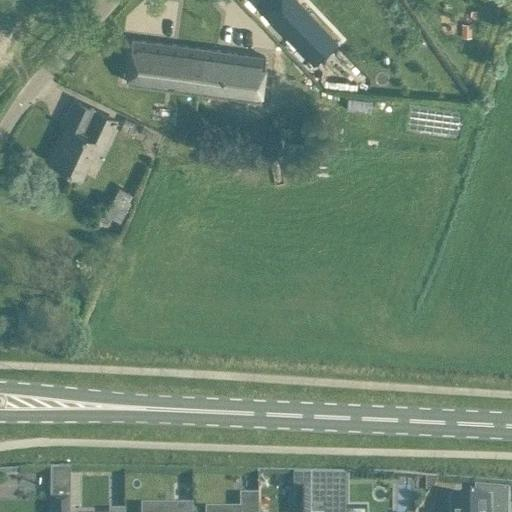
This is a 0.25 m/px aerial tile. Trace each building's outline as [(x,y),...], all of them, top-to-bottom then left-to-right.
[(299,0),(252,0),(315,62),(338,38),(299,0)] [(461,23),(461,37),(471,37),(471,23),(461,23)] [(265,56),(151,41),(131,38),(126,80),(259,98),(265,56)] [(100,150),(107,137),(115,119),(94,109),(83,132),(68,125),(67,126),(71,127),(61,146),(58,145),(51,160),(80,174),(93,147),(100,150)] [(120,186),(105,220),(118,225),(133,192),(120,186)] [(51,511),(69,511),(70,472),(51,472),(51,511)] [(310,511),(310,478),(295,478),(294,511),(310,511)] [(346,511),(347,509),(333,509),(334,478),(310,478),(310,511),(346,511)] [(507,511),(508,490),(476,487),(476,504),(453,504),(452,511),(507,511)] [(257,511),(258,496),(239,496),(238,511),(257,511)]
